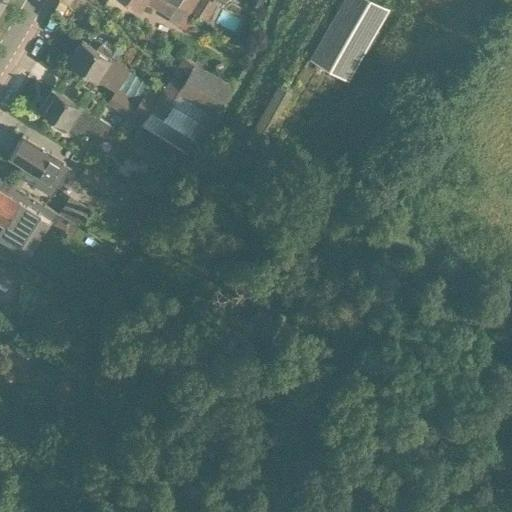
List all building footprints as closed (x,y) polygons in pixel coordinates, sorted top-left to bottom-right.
[(188,12),(168,0),(123,0),(140,10),(146,1),(170,15),(167,20),(185,30),(194,16),(188,12)] [(168,0),(188,12),(195,0),(168,0)] [(208,19),(217,3),(211,0),(197,0),(192,10),(208,19)] [(348,81),(389,10),(371,0),(343,0),(310,61),(348,81)] [(108,104),(141,125),(190,156),(234,86),(194,62),(176,93),(177,93),(172,103),(160,96),(156,102),(145,95),(140,103),(119,90),(131,71),(81,41),(68,62),(115,91),(108,104)] [(98,145),(111,125),(81,106),(52,88),(39,108),(68,127),(68,126),(98,145)] [(190,156),(141,125),(133,139),(183,169),(190,156)] [(48,152),(21,135),(8,156),(24,166),(17,175),(51,197),(70,168),(59,161),(61,157),(49,149),(48,152)] [(103,192),(113,175),(87,160),(77,177),(103,192)] [(0,221),(35,244),(43,230),(14,210),(19,202),(0,190),(0,221)] [(60,212),(79,224),(90,205),(71,193),(60,212)] [(155,206),(137,194),(124,214),(142,225),(155,206)] [(38,336),(45,325),(32,316),(25,328),(38,336)] [(66,394),(72,384),(61,378),(56,387),(66,394)]
